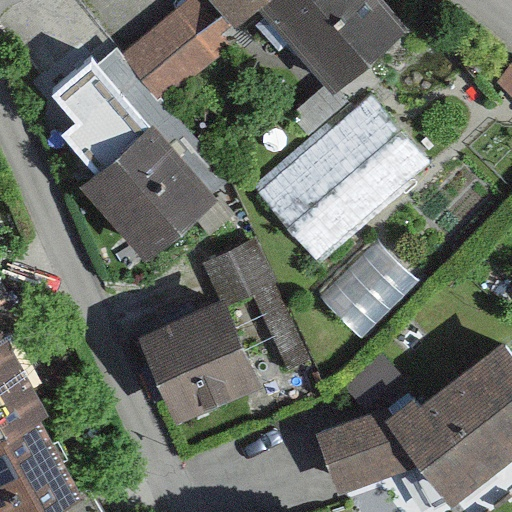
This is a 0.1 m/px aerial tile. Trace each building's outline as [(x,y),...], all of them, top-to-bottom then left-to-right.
[(166,0),(112,40),(157,94),(280,5),(344,84),(423,24),(403,0),(166,0)] [(239,203),(118,57),(70,96),(115,151),(93,169),(168,261),(239,203)] [(373,92),(263,182),(325,257),(435,168),(373,92)] [(387,227),(332,280),(368,318),(424,266),(387,227)] [(256,231),(198,255),(216,298),(152,324),(183,400),(257,370),(227,298),(258,285),(288,358),(305,351),(256,231)] [(0,319),(0,511),(36,511),(92,488),(5,318),(0,319)] [(405,398),(320,413),(336,480),(424,449),(450,495),(511,450),(511,333),(509,329),(405,398)] [(102,511),(92,488),(36,511),(102,511)]
